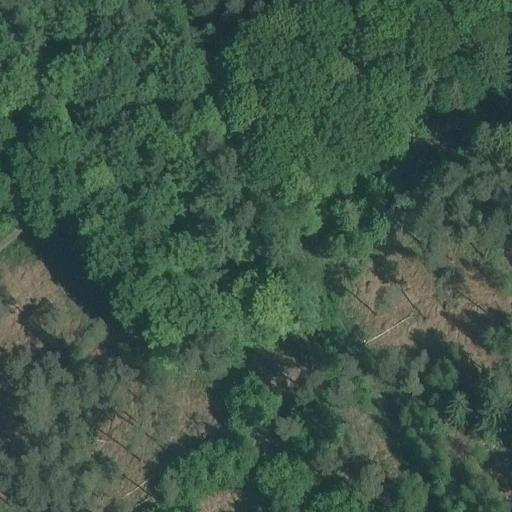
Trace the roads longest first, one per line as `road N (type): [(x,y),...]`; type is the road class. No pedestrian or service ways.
road 1 (track): [(435,511),(161,0)]
road 2 (unknown): [(0,246),(48,207),(45,172),(0,112)]
